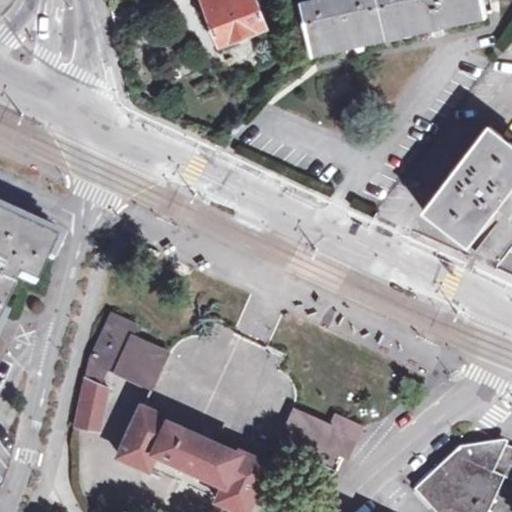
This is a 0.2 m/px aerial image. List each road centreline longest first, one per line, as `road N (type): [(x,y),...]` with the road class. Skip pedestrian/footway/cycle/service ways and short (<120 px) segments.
road 1 (tertiary): [(511,314),(111,134)]
road 2 (residential): [(111,134),(28,459),(6,511)]
road 3 (residential): [(331,511),(511,356)]
road 4 (unknown): [(324,228),(223,399)]
